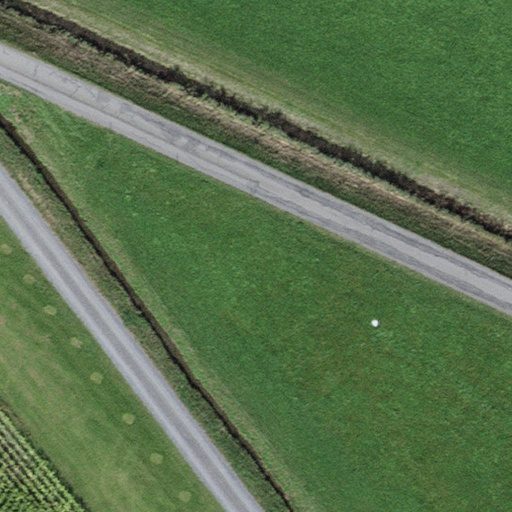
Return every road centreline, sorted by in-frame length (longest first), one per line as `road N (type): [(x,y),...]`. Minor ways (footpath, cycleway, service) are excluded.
road 1 (residential): [(511,305),(0,70)]
road 2 (track): [(0,177),(248,511)]
